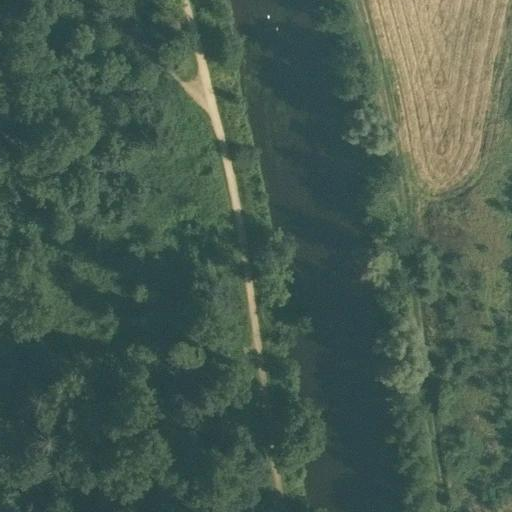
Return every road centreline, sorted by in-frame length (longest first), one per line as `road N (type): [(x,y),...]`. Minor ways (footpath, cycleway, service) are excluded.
road 1 (track): [(441,511),(408,252),(355,0)]
road 2 (track): [(214,117),(283,511)]
road 3 (track): [(89,0),(214,117)]
road 4 (track): [(214,117),(182,0)]
